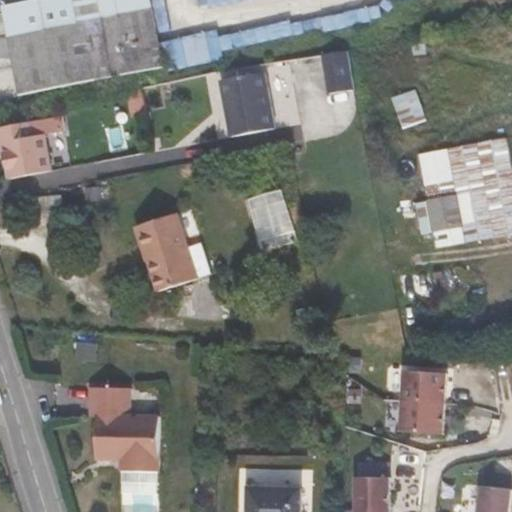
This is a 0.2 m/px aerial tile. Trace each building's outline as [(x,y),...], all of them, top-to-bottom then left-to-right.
[(6,0),(0,1),(0,31),(1,35),(144,8),(142,0),(6,0)] [(1,35),(6,65),(150,39),(147,25),(144,8),(1,35)] [(150,39),(153,53),(174,48),(169,22),(147,25),(150,39)] [(10,90),(156,68),(153,53),(150,39),(6,65),(10,90)] [(327,91),(356,89),(353,49),(324,51),(327,91)] [(225,119),(228,142),(274,135),(264,78),(219,86),(222,107),(228,113),(228,119),(225,119)] [(418,89),(394,96),(404,127),(428,119),(418,89)] [(139,93),(125,97),(130,123),(144,121),(139,93)] [(1,163),(6,185),(48,177),(41,140),(61,137),(59,122),(0,132),(0,155),(0,156),(1,163)] [(423,156),(431,201),(437,231),(440,247),(511,235),(511,153),(509,138),(423,156)] [(437,231),(431,201),(421,203),(427,233),(437,231)] [(405,209),(407,221),(422,218),(420,206),(405,209)] [(136,236),(158,302),(212,283),(189,218),(136,236)] [(71,350),(69,366),(88,366),(89,351),(71,350)] [(448,380),(405,377),(401,438),(443,441),(448,380)] [(122,467),(122,480),(158,480),(159,480),(159,424),(129,423),(128,396),(88,396),(89,425),(96,424),(96,467),(122,467)] [(511,511),(511,503),(511,479),(484,478),(481,511),(511,511)] [(158,511),(158,480),(122,480),(122,511),(158,511)] [(390,511),(391,481),(357,481),(356,511),(390,511)] [(248,511),(299,511),(300,492),(249,493),(248,511)]
